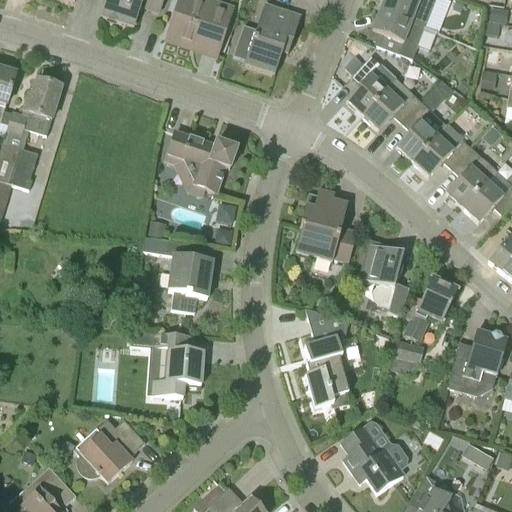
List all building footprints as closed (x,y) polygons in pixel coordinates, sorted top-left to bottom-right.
[(108,0),(101,21),(132,31),(139,9),(158,16),(163,0),(108,0)] [(215,59),(230,14),(189,0),(180,0),(166,43),(215,59)] [(437,0),(436,0),(384,0),(379,14),(424,33),(437,0)] [(287,59),(300,21),(264,8),(243,69),(274,79),(281,57),(287,59)] [(506,29),(508,16),(491,13),(489,26),(506,29)] [(412,65),(424,33),(379,14),(371,35),(379,39),(375,50),(412,65)] [(501,68),(503,55),(487,52),(484,65),(501,68)] [(361,120),(386,95),(369,80),(379,70),(370,61),(350,82),(359,90),(345,105),(361,120)] [(0,121),(4,110),(14,77),(0,72),(0,121)] [(493,94),(496,77),(482,76),(480,92),(493,94)] [(12,113),(6,135),(25,141),(27,135),(46,141),(60,91),(35,83),(30,98),(26,97),(21,115),(12,113)] [(400,128),(420,107),(395,84),(386,95),(361,120),(377,136),(392,120),(400,128)] [(464,99),(471,90),(462,84),(456,92),(464,99)] [(445,105),(452,97),(441,87),(434,95),(445,105)] [(411,167),(445,130),(420,107),(400,128),(409,136),(395,152),(411,167)] [(450,174),(470,153),(445,130),(411,167),(427,182),(442,166),(450,174)] [(213,150),(173,136),(164,165),(173,168),(178,179),(185,176),(192,190),(215,198),(223,172),(228,173),(235,153),(214,146),(213,150)] [(0,185),(28,194),(31,184),(29,183),(36,159),(3,149),(0,157),(0,185)] [(461,213),(486,187),(495,176),(470,153),(450,174),(459,182),(445,198),(461,213)] [(502,201),(486,187),(461,213),(477,228),(492,212),(500,221),(511,208),(511,191),(502,201)] [(331,204),(333,198),(317,194),(315,199),(307,197),(298,232),(300,233),(294,256),(330,266),(331,263),(347,267),(355,236),(340,231),(346,208),(331,204)] [(220,206),(217,222),(233,224),(235,208),(220,206)] [(163,243),(165,229),(149,226),(147,240),(163,243)] [(219,231),(217,243),(230,246),(232,233),(219,231)] [(498,279),(511,262),(511,242),(504,236),(480,265),(498,279)] [(206,303),(211,265),(200,264),(202,250),(143,242),(141,256),(172,261),(167,295),(172,296),(169,314),(193,317),(196,302),(206,303)] [(400,321),(408,292),(393,289),(401,258),(393,255),(394,251),(367,244),(356,283),(379,289),(375,310),(387,313),(386,318),(400,321)] [(511,262),(498,279),(511,291),(511,262)] [(408,324),(401,337),(418,346),(427,327),(424,325),(425,322),(441,329),(442,327),(441,326),(456,293),(431,281),(420,303),(414,301),(403,321),(408,324)] [(313,413),(332,408),(330,401),(347,397),(337,361),(340,360),(335,343),(341,341),(344,324),(303,313),(292,347),(303,351),(307,368),(304,369),(307,378),(304,379),(313,413)] [(491,392),(505,344),(474,335),(470,350),(456,348),(445,392),(476,401),(491,392)] [(199,389),(202,357),(202,356),(191,355),(192,341),(130,336),(129,352),(153,354),(153,359),(166,360),(164,386),(151,385),(150,400),(181,403),(182,388),(199,389)] [(418,368),(422,351),(395,344),(387,374),(413,380),(416,368),(418,368)] [(511,368),(502,401),(511,404),(511,368)] [(114,432),(106,424),(87,441),(90,445),(78,456),(80,460),(78,463),(77,467),(77,471),(78,473),(80,477),(82,479),(86,481),(91,482),(95,480),(98,479),(106,488),(131,465),(128,462),(144,447),(123,424),(114,432)] [(379,457),(361,431),(339,446),(348,459),(342,464),(359,488),(365,484),(376,499),(402,480),(399,476),(406,472),(407,464),(397,451),(389,450),(383,454),(379,457)] [(489,472),(495,459),(467,448),(461,461),(489,472)] [(33,470),(36,460),(23,456),(20,466),(33,470)] [(507,475),(511,461),(500,458),(496,472),(507,475)] [(62,511),(75,501),(48,471),(22,495),(28,502),(17,511),(62,511)] [(444,511),(444,510),(449,503),(436,495),(439,489),(424,479),(406,509),(412,511),(444,511)] [(241,509),(226,492),(204,511),(258,511),(249,501),(241,509)]
